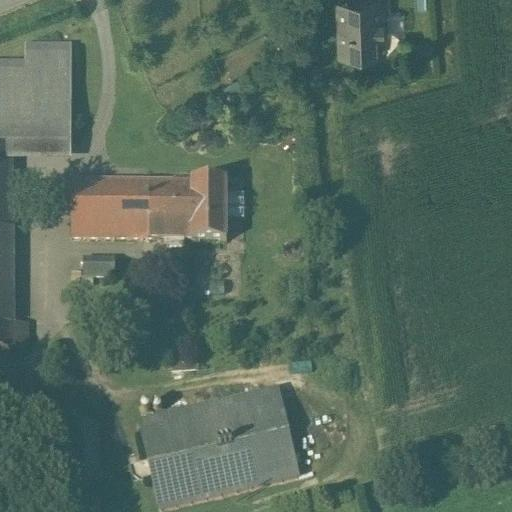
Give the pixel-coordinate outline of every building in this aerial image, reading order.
[(386,1),(340,3),(342,53),(388,51),(386,1)] [(0,148),(10,148),(70,149),(71,49),(25,49),(25,67),(0,67),(0,148)] [(10,148),(0,148),(0,347),(10,347),(10,148)] [(173,185),(174,241),(192,241),(192,244),(226,244),(226,184),(192,184),(188,180),(177,180),(173,185)] [(173,185),(71,185),(71,242),(174,241),(173,185)] [(114,262),(83,262),(83,279),(114,279),(114,262)] [(277,393),(139,425),(159,511),(297,479),(277,393)] [(97,511),(97,424),(71,424),(70,511),(97,511)]
